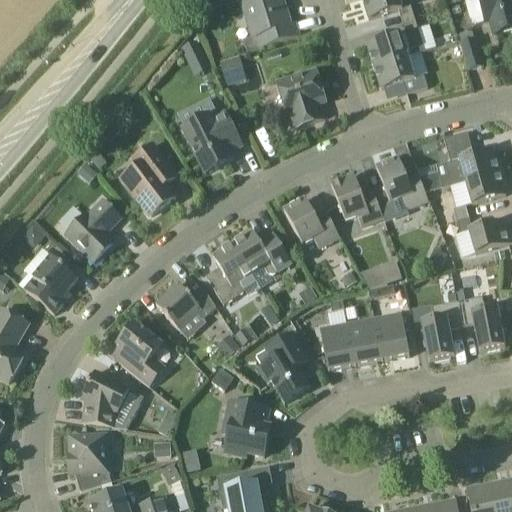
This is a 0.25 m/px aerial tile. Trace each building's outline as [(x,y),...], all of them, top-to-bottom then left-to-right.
[(243,42),(247,56),(299,39),(295,26),(291,28),(281,0),(239,0),(244,12),(246,12),(250,25),(248,26),(252,39),(243,42)] [(399,13),(402,24),(415,20),(411,9),(402,12),(398,0),(361,0),(369,22),(399,13)] [(490,24),(494,38),(511,33),(511,0),(478,0),(485,26),(490,24)] [(204,35),(210,25),(203,20),(197,30),(204,35)] [(415,20),(402,24),(406,36),(418,32),(415,20)] [(374,70),(408,59),(401,37),(367,47),(374,70)] [(469,73),(484,68),(476,42),(460,47),(469,73)] [(188,66),(204,59),(197,44),(181,51),(188,66)] [(406,97),(428,91),(424,78),(414,81),(408,59),(374,70),(381,92),(403,85),(406,97)] [(240,84),(233,61),(219,66),(226,88),(240,84)] [(288,116),(293,132),(325,122),(318,100),(323,98),(316,74),(277,86),(287,117),(288,116)] [(182,130),(206,177),(233,163),(229,156),(242,149),(225,115),(212,122),(209,117),(182,130)] [(442,192),(466,185),(503,175),(500,162),(496,163),(493,153),(474,158),(468,135),(444,142),(450,165),(445,166),(448,179),(440,182),(442,192)] [(166,187),(176,179),(152,148),(133,163),(138,169),(122,181),(151,220),(176,200),(166,187)] [(99,172),(107,166),(100,155),(91,161),(99,172)] [(406,180),(399,162),(376,171),(390,207),(402,202),(406,213),(428,204),(418,176),(406,180)] [(78,176),(90,186),(98,176),(86,166),(78,176)] [(503,175),(466,185),(472,208),(506,198),(503,188),(507,187),(503,175)] [(355,179),(332,188),(345,224),(357,219),(362,230),(384,222),(373,194),(362,198),(355,179)] [(315,220),(306,202),(284,214),(302,248),(314,242),(319,251),(340,240),(326,214),(315,220)] [(65,239),(93,267),(116,244),(108,236),(122,222),(103,203),(89,217),(87,216),(65,239)] [(457,225),(469,221),(466,209),(454,212),(457,225)] [(473,232),(469,221),(457,225),(460,236),(469,234),(473,233),(473,232)] [(503,224),(474,232),(481,255),(511,246),(511,242),(509,233),(505,234),(503,224)] [(35,251),(46,238),(34,227),(22,240),(35,251)] [(292,266),(274,237),(260,246),(253,234),(233,246),(252,277),(264,270),(268,277),(273,278),(292,266)] [(240,285),(252,277),(233,246),(212,259),(220,271),(206,279),(224,308),(243,297),(244,292),(240,285)] [(441,274),(448,258),(433,252),(427,268),(441,274)] [(505,260),(503,252),(493,255),(495,263),(505,260)] [(25,293),(54,318),(68,302),(64,299),(78,282),(51,260),(33,281),(34,282),(25,293)] [(380,269),(386,286),(402,281),(396,264),(380,269)] [(361,283),(355,273),(341,280),(347,290),(361,283)] [(0,292),(2,294),(9,282),(0,277),(0,292)] [(206,326),(203,323),(216,311),(202,288),(190,299),(178,287),(167,297),(165,296),(157,302),(159,305),(156,307),(188,342),(206,326)] [(393,288),(387,290),(381,291),(383,300),(395,297),(393,288)] [(317,300),(310,290),(299,298),(306,308),(317,300)] [(383,300),(381,291),(370,294),(369,294),(371,303),(383,300)] [(448,298),(449,307),(457,305),(456,297),(449,298),(448,298)] [(498,310),(485,313),(482,300),(457,305),(462,330),(475,328),(480,355),(505,350),(498,310)] [(330,306),(332,315),(344,312),(342,304),(330,306)] [(450,332),(462,330),(457,305),(449,307),(432,310),(435,322),(422,325),(429,365),(455,360),(450,332)] [(0,381),(9,387),(26,358),(14,352),(29,327),(3,312),(0,317),(0,381)] [(383,364),(410,359),(402,316),(375,321),(383,364)] [(355,369),(383,364),(375,321),(347,327),(355,369)] [(135,326),(117,349),(128,358),(120,367),(149,390),(166,370),(153,360),(163,348),(135,326)] [(328,375),(355,369),(347,327),(320,332),(328,375)] [(253,342),(246,331),(235,337),(243,349),(253,342)] [(293,366),(306,358),(293,335),(272,347),(279,359),(259,370),(270,389),(273,387),(285,406),(305,395),(297,381),(302,378),(299,374),(300,374),(297,369),(296,370),(293,366)] [(217,351),(226,361),(240,348),(230,338),(217,351)] [(212,385),(225,394),(233,381),(221,372),(212,385)] [(130,393),(95,376),(83,399),(87,401),(84,427),(113,431),(116,415),(118,417),(130,393)] [(269,413),(230,404),(223,436),(229,437),(225,455),(246,460),(247,456),(264,460),(271,429),(266,427),(269,413)] [(81,495),(111,486),(109,439),(70,440),(71,459),(73,459),(74,476),(75,476),(81,495)] [(159,446),(159,460),(171,460),(171,446),(159,446)] [(173,492),(182,487),(179,483),(182,481),(172,466),(160,473),(168,488),(170,487),(173,492)] [(228,511),(261,511),(257,489),(273,486),(269,470),(217,480),(217,482),(219,482),(224,510),(222,510),(222,511),(224,511),(229,511),(228,511)] [(511,511),(511,482),(491,486),(495,511),(511,511)] [(495,511),(491,486),(466,491),(470,511),(495,511)] [(129,511),(123,494),(90,505),(92,511),(169,511),(165,500),(137,509),(137,510),(132,511),(129,511)] [(433,511),(458,511),(456,502),(432,507),(433,511)]
